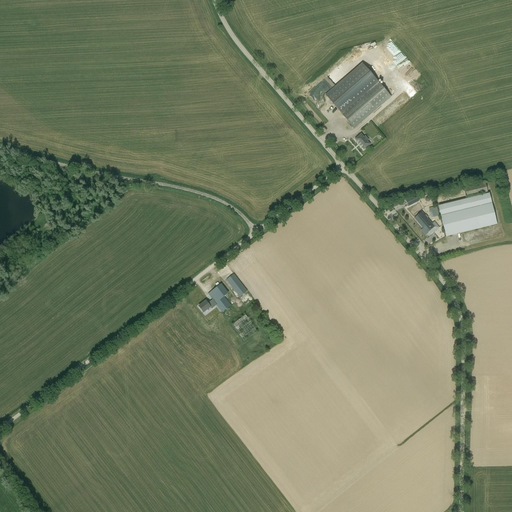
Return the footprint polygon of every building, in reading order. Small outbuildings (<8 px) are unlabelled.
[(324,95),(354,129),(391,97),(361,64),(324,95)] [(370,145),(361,135),(355,140),(364,150),(370,145)] [(485,183),(465,188),(467,198),(484,193),(488,192),(485,183)] [(484,195),(438,206),(446,237),(497,225),(489,194),(488,194),(488,192),(484,193),(484,195)] [(422,212),(414,218),(423,228),(428,233),(435,227),(427,218),(425,216),(422,212)] [(248,291),(234,274),(226,280),(240,298),(248,291)] [(211,307),(210,307),(215,303),(222,312),(231,305),(224,297),(228,293),(221,284),(208,294),(212,300),(208,304),(206,301),(199,307),(203,313),(211,307)] [(242,338),(245,342),(257,332),(255,329),(256,328),(246,315),(232,325),(242,338)]
